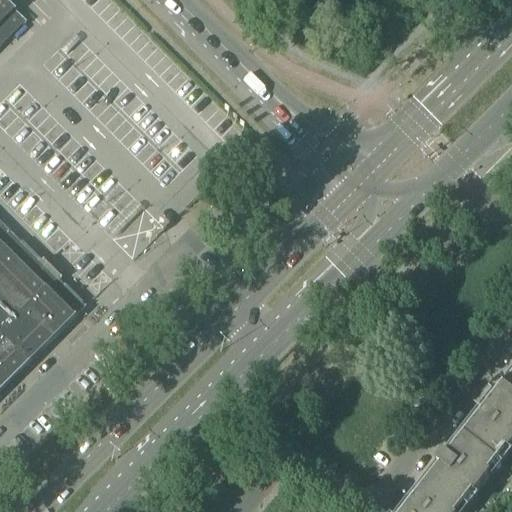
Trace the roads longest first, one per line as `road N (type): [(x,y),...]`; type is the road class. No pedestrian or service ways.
road 1 (secondary): [(351,187),(32,511)]
road 2 (secondary): [(105,511),(395,223)]
road 3 (tertiary): [(351,187),(164,0)]
road 4 (unclassified): [(185,255),(0,438)]
road 5 (residential): [(369,511),(511,329)]
road 6 (secondary): [(511,27),(351,187)]
road 7 (secondary): [(395,223),(511,103)]
road 8 (residential): [(240,511),(294,458),(363,511)]
